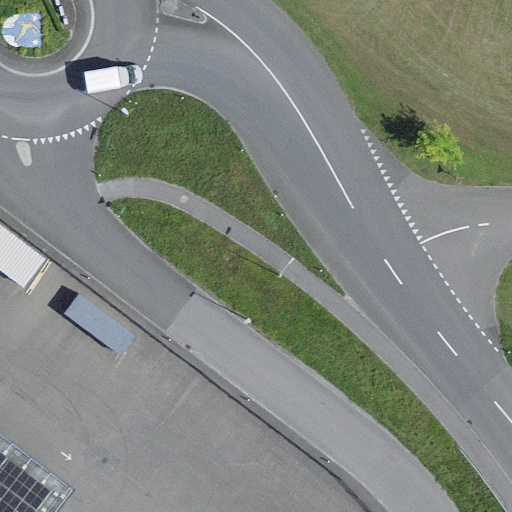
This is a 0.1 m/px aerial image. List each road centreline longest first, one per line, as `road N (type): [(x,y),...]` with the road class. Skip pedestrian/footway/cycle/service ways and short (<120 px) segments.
road 1 (unclassified): [(128,16),(209,18),(251,48),(386,261),(511,423)]
road 2 (unclassified): [(0,103),(57,108),(86,96),(124,47),(128,16)]
